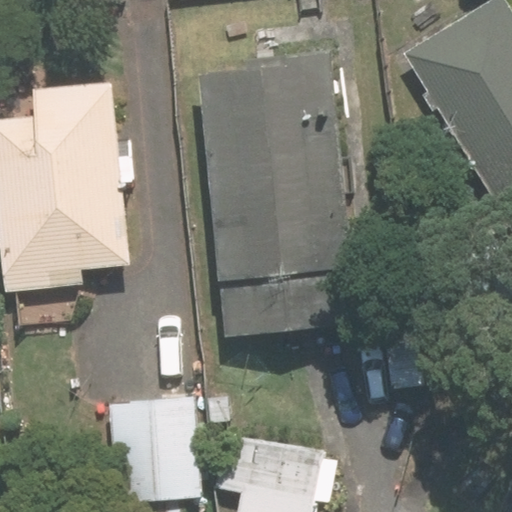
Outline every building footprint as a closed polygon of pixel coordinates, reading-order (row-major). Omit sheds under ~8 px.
[(511,0),(485,0),(409,47),(511,212),(511,0)] [(252,60),(206,65),(234,328),(369,314),(340,40),(250,50),(252,60)] [(120,75),(44,83),(46,108),(0,112),(0,155),(14,286),(91,278),(89,263),(139,258),(120,75)] [(209,490),(201,389),(119,396),(127,497),(209,490)] [(317,511),(330,449),(231,429),(220,482),(246,487),(240,511),(317,511)]
